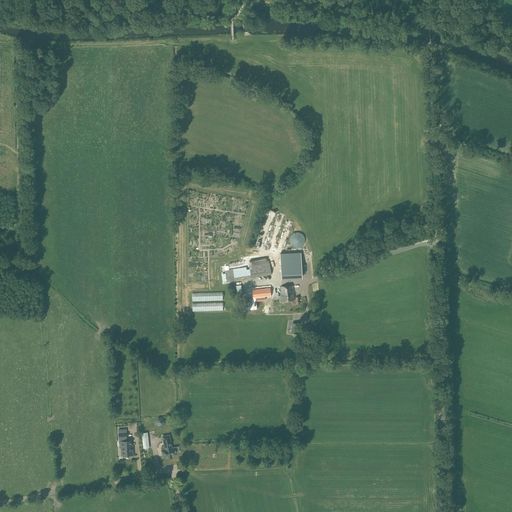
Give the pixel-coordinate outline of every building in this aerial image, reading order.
[(267,234),(274,210),(270,209),(268,217),(265,216),(261,233),(267,234)] [(300,233),(297,232),(295,233),(293,234),(291,235),(290,238),(289,240),(290,243),(291,245),(293,246),(295,248),(297,248),(300,247),(302,246),(304,245),(305,242),(305,240),(305,238),(304,236),(302,234),(300,233)] [(302,278),(301,252),(280,254),(281,279),(302,278)] [(266,258),(250,260),(250,266),(225,270),(227,282),(272,275),(270,263),(266,263),(266,258)] [(282,301),(294,300),(293,286),(281,287),(282,296),(281,296),(282,301)] [(249,299),(249,302),(240,303),(241,311),(257,309),(256,298),(271,296),(270,287),(252,289),(253,298),(249,299)] [(126,433),(119,433),(119,439),(120,439),(121,442),(119,442),(120,447),(121,447),(121,451),(122,451),(123,455),(125,455),(125,456),(126,457),(127,457),(128,456),(128,455),(133,455),(132,445),(131,445),(131,441),(126,441),(126,439),(127,439),(126,433)] [(150,448),(148,433),(141,433),(143,448),(150,448)] [(169,435),(162,436),(165,449),(161,450),(163,457),(168,456),(168,458),(172,457),(172,456),(177,455),(175,447),(172,448),(169,435)]
